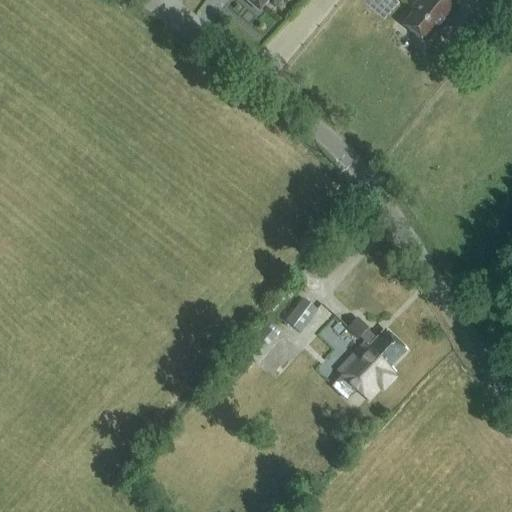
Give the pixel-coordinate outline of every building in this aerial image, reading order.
[(243,0),(257,11),(266,0),(243,0)] [(445,0),(416,0),(414,3),(417,6),(401,25),(423,44),(442,21),(445,23),(457,9),(445,0)] [(297,334),(314,311),(300,301),(283,323),(297,334)] [(365,331),(366,330),(355,319),(345,329),(357,339),(358,338),(364,343),(336,372),(366,401),(394,372),(390,367),(405,352),(383,331),(375,340),(365,331)] [(257,367),(280,342),(258,323),(235,348),(257,367)]
